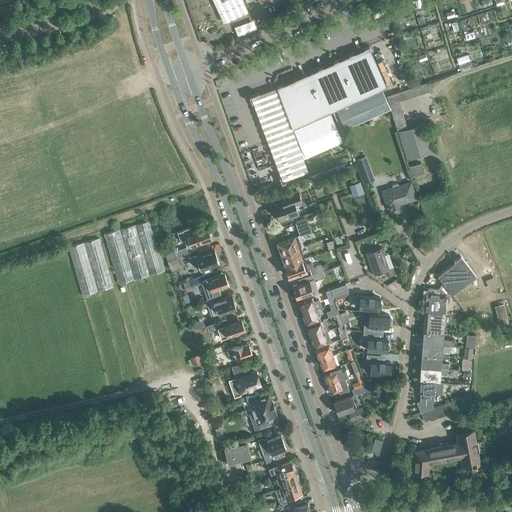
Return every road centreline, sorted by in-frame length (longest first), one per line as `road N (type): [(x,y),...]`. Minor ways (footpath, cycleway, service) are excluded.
road 1 (secondary): [(172,80),(224,192),(335,511)]
road 2 (secondary): [(339,483),(188,73)]
road 3 (unclassified): [(350,479),(381,467),(397,428),(412,303),(431,258),(470,227),(511,211)]
road 4 (track): [(243,511),(201,405),(179,380),(0,423)]
road 5 (unclassified): [(188,73),(346,0)]
road 6 (unclassified): [(0,40),(104,13),(120,0)]
